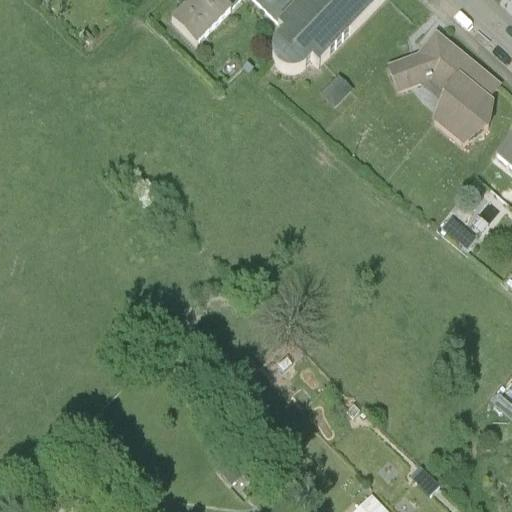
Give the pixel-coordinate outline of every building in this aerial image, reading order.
[(194,0),(171,24),(197,49),(231,14),(219,1),(220,0),(194,0)] [(296,0),(292,4),(288,0),(250,0),(279,29),(277,31),(283,37),(276,44),(272,52),(272,60),(275,68),(282,74),(286,75),(292,77),(300,75),(305,71),(311,64),(317,71),(387,0),(386,0),(296,0)] [(458,58),(435,39),(427,49),(419,59),(389,71),(399,95),(430,83),(445,96),(433,125),(463,149),(465,148),(488,132),(492,107),(488,104),(500,89),(459,56),(458,58)] [(320,96),(334,110),(352,91),(337,77),(320,96)] [(511,140),(496,159),(511,172),(511,140)] [(438,231),(472,254),(491,227),(457,203),(438,231)] [(439,491),(424,475),(414,485),(430,500),(439,491)]
